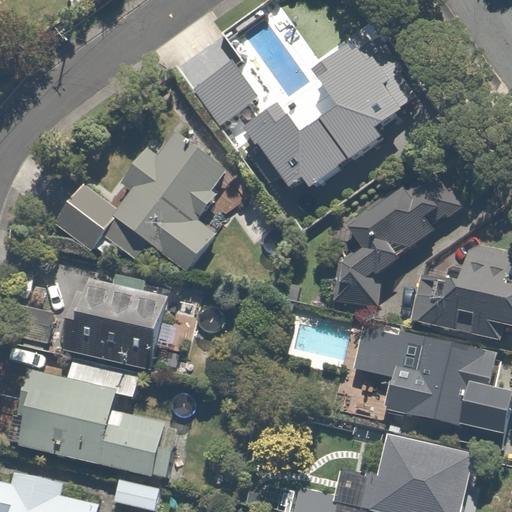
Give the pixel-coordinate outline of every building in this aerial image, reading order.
[(295,108),(250,138),(297,210),(323,193),(332,207),(404,160),(393,142),(443,110),(399,43),(365,66),(356,53),(324,74),(358,126),(322,150),(295,108)] [(222,131),(265,106),(244,68),(200,93),(222,131)] [(234,179),(182,142),(167,163),(152,152),(124,192),(137,202),(128,214),(93,189),(60,235),(105,267),(129,233),(197,281),(222,247),(198,230),(234,179)] [(410,298),(394,275),(485,216),(457,173),(354,241),(369,265),(340,284),(367,326),(410,298)] [(450,277),(438,340),(511,354),(511,256),(477,250),(471,281),(450,277)] [(86,293),(71,360),(166,380),(181,313),(86,293)] [(506,365),(365,333),(356,374),(404,385),(395,425),(511,451),(511,401),(498,398),(506,365)] [(27,454),(36,456),(177,489),(191,430),(140,419),(147,389),(47,366),(27,454)] [(470,511),(482,464),(396,443),(385,488),(368,483),(361,511),(470,511)] [(0,511),(111,511),(70,502),(72,491),(23,479),(20,494),(0,489),(0,511)] [(168,511),(173,495),(126,484),(119,511),(123,511),(168,511)] [(345,511),(347,507),(306,496),(301,511),(345,511)]
